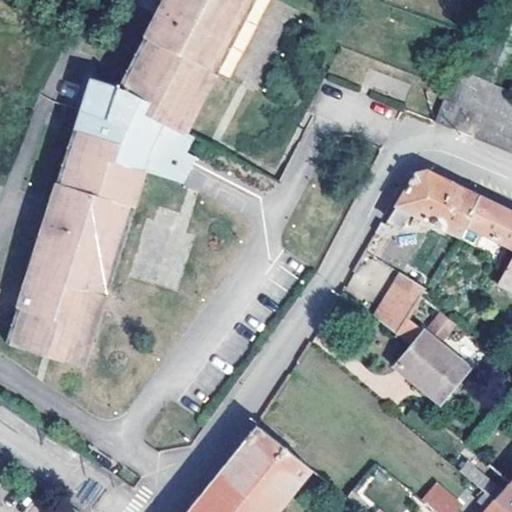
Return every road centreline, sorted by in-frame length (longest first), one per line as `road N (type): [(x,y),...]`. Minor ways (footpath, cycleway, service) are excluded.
road 1 (residential): [(158,511),(334,276),(398,156),(412,147)]
road 2 (unclassified): [(0,425),(129,511)]
